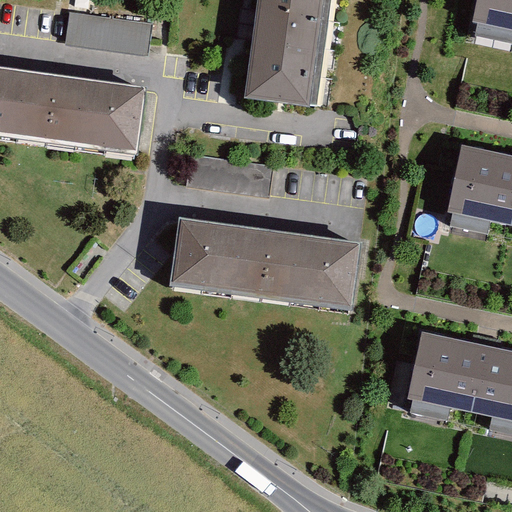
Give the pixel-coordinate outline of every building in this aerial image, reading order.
[(320,0),(244,0),(228,104),(302,116),(320,0)] [(511,0),(479,0),(474,22),(511,31),(511,0)] [(66,48),(149,51),(150,18),(67,14),(66,48)] [(135,96),(0,74),(0,143),(124,163),(135,96)] [(511,154),(465,144),(450,212),(511,225),(511,154)] [(352,251),(167,227),(157,298),(343,322),(352,251)] [(511,351),(426,333),(411,401),(511,422),(511,351)]
